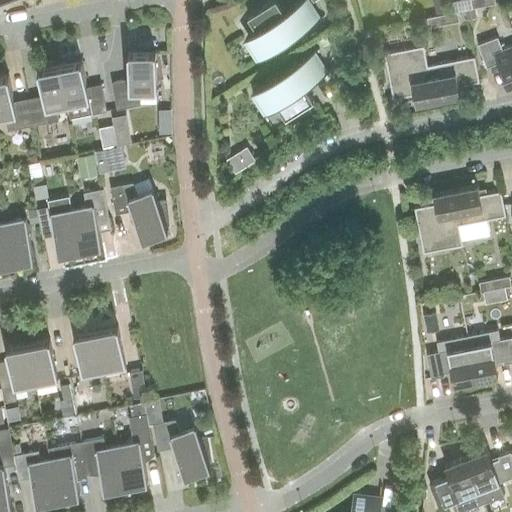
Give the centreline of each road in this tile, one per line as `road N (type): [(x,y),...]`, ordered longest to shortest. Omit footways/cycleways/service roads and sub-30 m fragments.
road 1 (residential): [(195,228),(228,216),(341,143),(511,106)]
road 2 (residential): [(203,278),(335,191),(511,152)]
road 3 (residential): [(511,402),(421,419),(380,435),(301,492),(248,505)]
road 4 (residential): [(248,505),(220,409),(203,278)]
road 5 (residential): [(195,228),(186,179),(182,0)]
road 6 (residential): [(0,288),(198,249)]
road 7 (residential): [(0,27),(136,0)]
